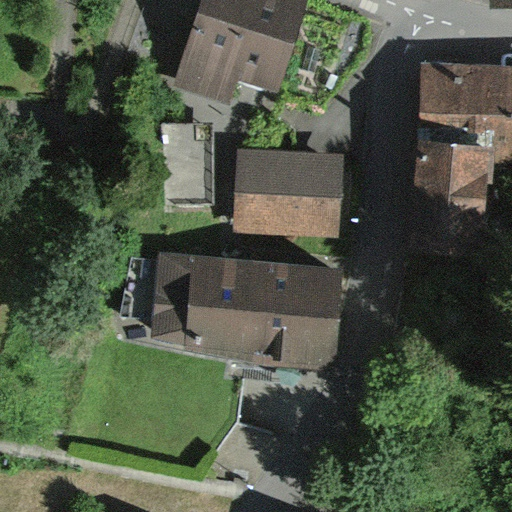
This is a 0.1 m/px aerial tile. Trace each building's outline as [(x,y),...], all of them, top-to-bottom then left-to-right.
[(304,8),(282,0),(211,0),(176,99),(222,115),(233,85),(272,99),(304,8)] [(511,69),(425,64),(414,231),(484,236),(489,161),(511,162),(511,69)] [(212,128),(163,128),(163,206),(212,206),(212,128)] [(344,158),(239,151),(234,234),(338,240),(344,158)] [(276,263),(159,250),(149,339),(181,343),(180,352),(265,362),(276,263)] [(346,272),(276,263),(265,362),(336,373),(346,272)]
